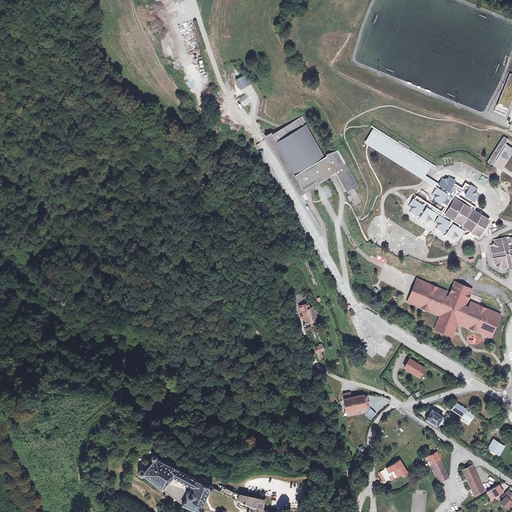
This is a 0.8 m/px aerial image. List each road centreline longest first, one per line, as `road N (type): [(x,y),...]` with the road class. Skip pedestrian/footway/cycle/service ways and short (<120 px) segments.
road 1 (unclassified): [(354,306),(477,384)]
road 2 (unclassified): [(395,400),(370,435),(373,511)]
